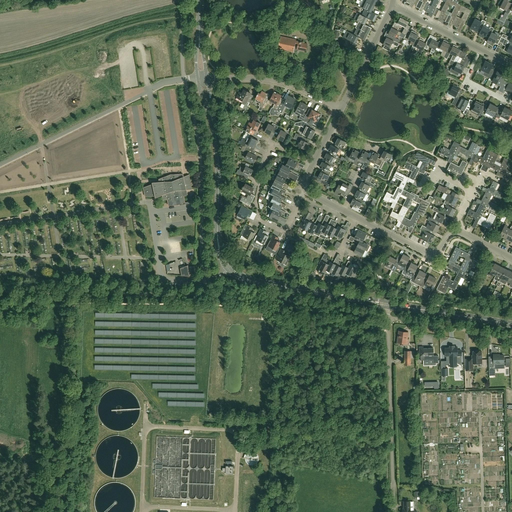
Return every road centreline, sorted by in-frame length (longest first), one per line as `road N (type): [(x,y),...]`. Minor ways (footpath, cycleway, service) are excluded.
road 1 (unclassified): [(389,305),(246,279),(230,268),(218,244),(211,117)]
road 2 (track): [(213,295),(0,292)]
road 3 (residential): [(312,164),(273,144),(257,175),(259,220),(284,232),(305,189)]
road 4 (unclassified): [(393,511),(388,317)]
road 5 (residential): [(340,109),(274,80),(207,77)]
road 6 (residential): [(511,65),(393,6)]
road 7 (residential): [(388,317),(511,338)]
road 8 (unclassified): [(511,325),(389,305)]
road 9 (residential): [(460,232),(433,253),(357,217)]
